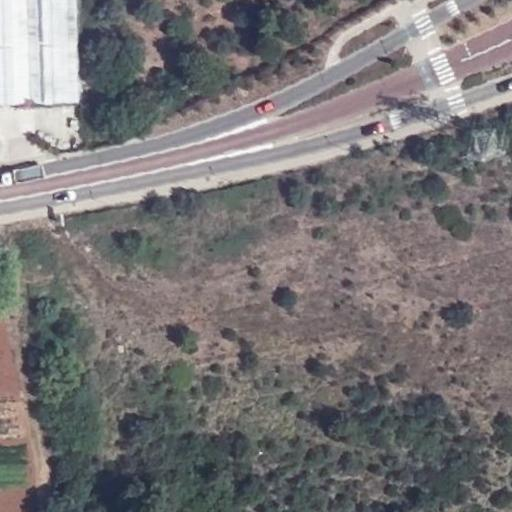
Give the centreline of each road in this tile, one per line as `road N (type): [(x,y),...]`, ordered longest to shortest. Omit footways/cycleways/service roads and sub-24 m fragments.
road 1 (secondary): [(0,208),(356,133),(511,81)]
road 2 (secondary): [(466,0),(215,128),(0,179)]
road 3 (track): [(8,206),(24,360),(57,511)]
